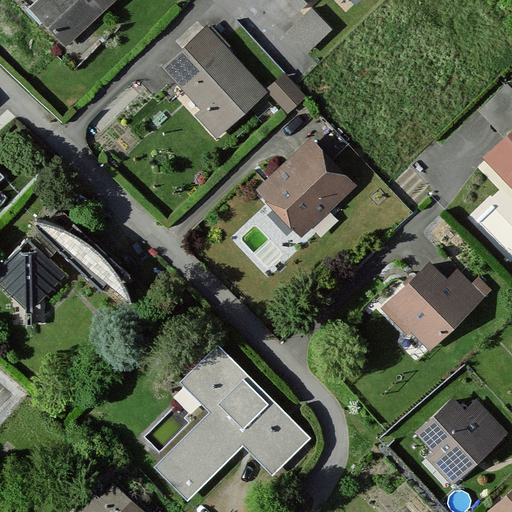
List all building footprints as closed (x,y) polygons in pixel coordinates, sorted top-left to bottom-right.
[(41,0),(31,11),(65,46),(112,0),(41,0)] [(307,3),(303,0),(288,0),(299,11),(307,3)] [(310,9),(287,32),(308,53),(331,30),(310,9)] [(263,89),(207,29),(182,52),(201,73),(183,89),(220,129),(263,89)] [(284,76),(268,90),(288,113),(304,99),(295,89),(284,76)] [(511,126),(483,155),(511,183),(511,126)] [(314,141),(260,191),(300,234),(354,184),(314,141)] [(141,285),(51,207),(0,265),(0,281),(31,309),(69,266),(119,309),(141,285)] [(445,283),(428,265),(385,308),(428,351),(483,297),(457,271),(445,283)] [(309,439),(218,347),(183,382),(212,411),(155,467),(188,500),(244,445),(273,474),(309,439)] [(464,402),(451,388),(411,425),(429,445),(425,449),(454,481),(511,429),(475,391),(464,402)] [(511,511),(511,480),(482,508),(485,511),(511,511)] [(144,511),(109,482),(82,511),(144,511)]
